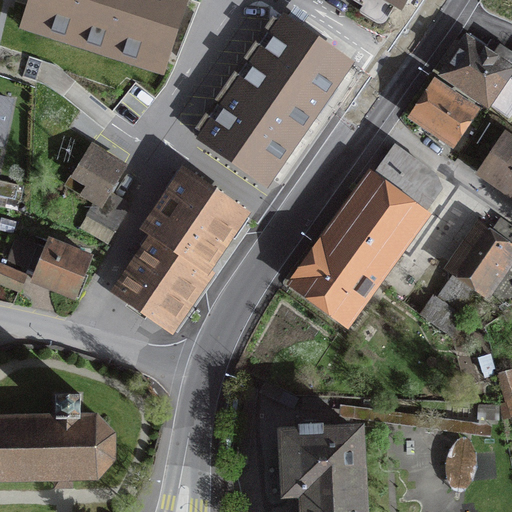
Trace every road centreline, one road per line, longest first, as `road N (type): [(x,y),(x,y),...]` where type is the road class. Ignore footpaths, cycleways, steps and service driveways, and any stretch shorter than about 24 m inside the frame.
road 1 (secondary): [(445,0),(254,274),(204,374)]
road 2 (residential): [(204,374),(0,316)]
road 3 (secondary): [(204,374),(181,511)]
